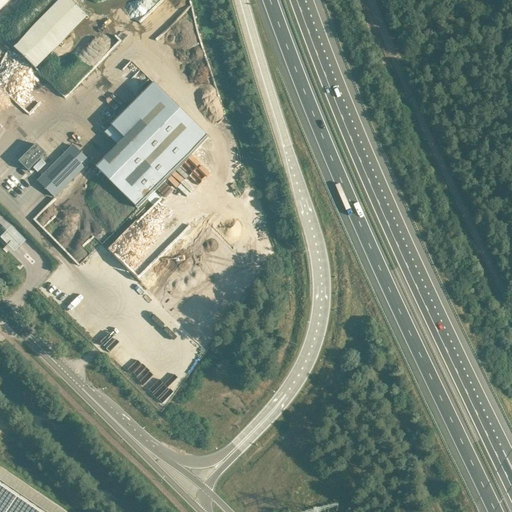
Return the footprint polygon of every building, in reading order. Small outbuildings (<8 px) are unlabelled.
[(35,69),(87,17),(70,0),(59,0),(13,47),(35,69)] [(209,137),(154,83),(112,126),(125,140),(97,168),(136,209),(209,137)] [(37,145),(19,162),(28,171),(46,154),(37,145)] [(74,146),(46,175),(39,182),(54,197),(90,161),(74,146)] [(42,160),(33,168),(38,172),(46,164),(42,160)] [(46,198),(29,215),(34,219),(50,202),(46,198)] [(206,218),(150,275),(192,317),(249,261),(206,218)] [(0,237),(14,252),(26,240),(12,226),(0,237)] [(0,511),(42,511),(0,483),(0,511)]
